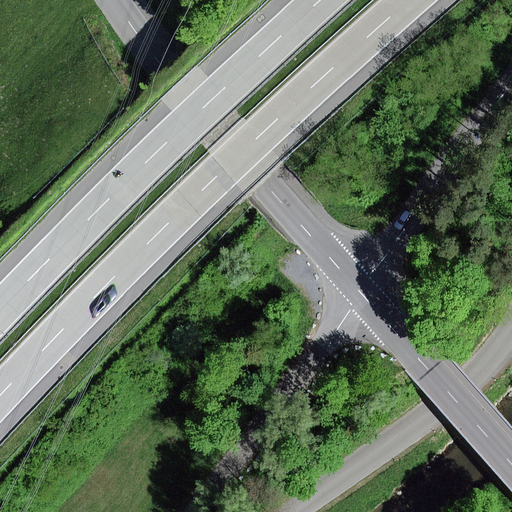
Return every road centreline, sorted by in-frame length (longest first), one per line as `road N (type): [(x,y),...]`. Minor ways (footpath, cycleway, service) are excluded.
road 1 (motorway): [(0,400),(281,115),(412,0)]
road 2 (motorway): [(322,0),(238,72),(0,311)]
road 3 (secondary): [(359,293),(113,0)]
road 4 (track): [(511,327),(489,361),(304,511)]
road 5 (unclassified): [(511,82),(359,293)]
road 6 (secondary): [(511,463),(359,293)]
